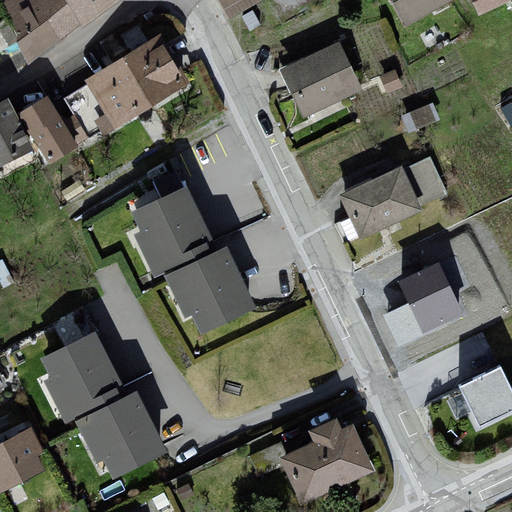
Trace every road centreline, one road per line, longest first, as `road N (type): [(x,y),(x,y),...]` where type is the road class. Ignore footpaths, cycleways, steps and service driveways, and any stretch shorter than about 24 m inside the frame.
road 1 (residential): [(431,506),(194,0)]
road 2 (residential): [(0,83),(132,0)]
